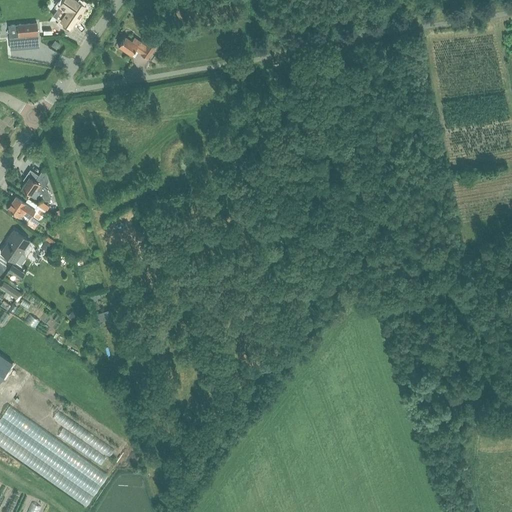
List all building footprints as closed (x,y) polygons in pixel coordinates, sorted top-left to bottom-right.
[(63,0),(59,6),(67,11),(61,20),(69,26),(75,17),(77,18),(85,6),(77,0),(63,0)] [(9,37),(18,37),(18,38),(38,36),(37,23),(17,25),(8,25),(9,37)] [(125,36),(118,46),(131,55),(135,50),(141,54),(147,59),(159,42),(152,38),(147,45),(134,37),(132,41),(125,36)] [(100,154),(109,149),(107,144),(98,149),(100,154)] [(35,180),(29,176),(21,189),(34,198),(39,191),(42,193),(44,199),(46,201),(51,199),(48,189),(44,187),(48,182),(43,169),(35,180)] [(7,209),(16,214),(23,219),(26,219),(27,216),(30,217),(31,215),(39,221),(46,211),(37,205),(35,209),(16,196),(7,209)] [(29,240),(22,235),(14,230),(9,237),(11,238),(1,252),(15,262),(15,261),(19,264),(21,264),(26,257),(25,255),(21,252),(29,240)] [(32,243),(39,247),(44,239),(38,234),(32,243)] [(55,241),(47,236),(45,239),(53,244),(55,241)] [(40,247),(47,251),(51,245),(45,240),(40,247)] [(21,280),(25,274),(12,265),(8,271),(21,280)] [(0,287),(17,299),(21,293),(4,281),(0,286),(0,287)] [(91,299),(100,297),(99,291),(89,294),(91,299)] [(5,296),(2,302),(10,306),(13,300),(5,296)] [(103,307),(102,320),(116,321),(116,308),(103,307)] [(30,310),(27,319),(37,323),(41,314),(30,310)] [(67,316),(72,321),(77,315),(72,311),(67,316)] [(0,380),(13,363),(0,353),(0,380)] [(129,445),(31,375),(0,418),(0,445),(86,507),(129,445)]
